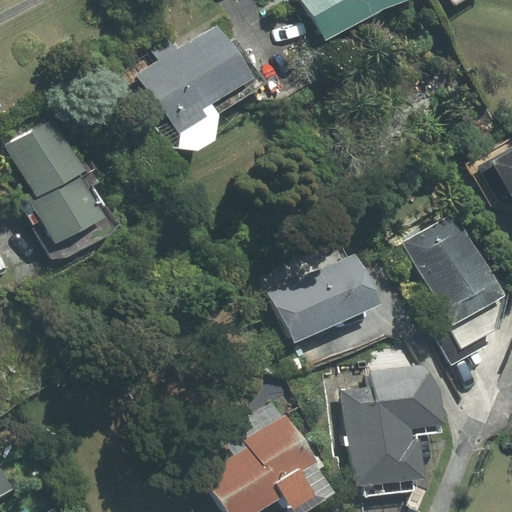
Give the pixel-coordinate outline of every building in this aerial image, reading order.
[(293,0),(316,39),(365,11),(391,0),(293,0)] [(251,77),(213,22),(136,75),(174,130),(251,77)] [(102,210),(49,119),(0,148),(53,239),(102,210)] [(511,229),(511,131),(457,163),(488,216),(500,208),(511,229)] [(480,338),(494,331),(501,300),(450,205),(395,234),(440,318),(424,327),(446,368),(485,347),(480,338)] [(325,249),(294,263),(300,277),(266,292),(289,342),(374,304),(352,253),(331,263),(325,249)] [(332,376),(347,497),(409,489),(408,478),(419,477),(413,435),(442,431),(433,363),(332,376)] [(195,476),(216,511),(245,511),(273,496),(282,511),(289,511),(326,490),(272,400),(215,435),(228,457),(195,476)] [(53,511),(50,506),(37,511),(29,511),(30,511),(29,509),(29,508),(28,506),(27,504),(26,503),(25,502),(23,500),(22,500),(20,499),(18,499),(16,498),(14,499),(12,499),(11,500),(9,501),(7,502),(6,503),(5,504),(4,506),(3,508),(3,510),(3,511),(2,511),(53,511)]
